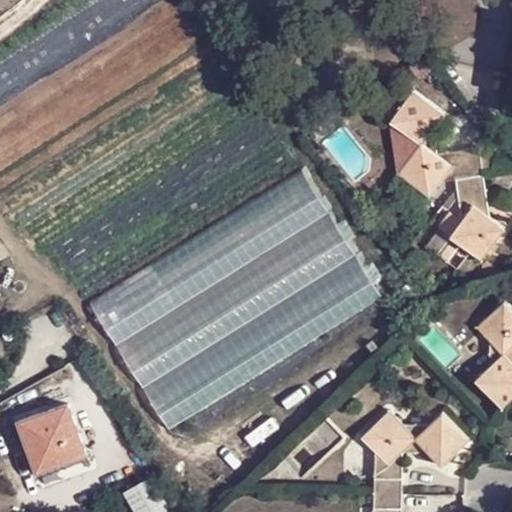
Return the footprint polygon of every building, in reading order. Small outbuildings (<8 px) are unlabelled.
[(458,176),(488,172),(486,147),(443,153),(439,128),(451,112),(420,89),(397,120),(414,131),(416,157),(405,173),(436,195),(447,179),(458,176)] [(304,167),(90,299),(171,430),(385,297),(304,167)] [(458,176),(459,178),(466,223),(457,235),(488,257),(511,227),(495,216),(488,172),(458,176)] [(511,304),(506,299),(480,323),(493,338),(492,364),(478,377),(505,404),(511,397),(511,304)] [(74,405),(25,422),(41,466),(73,453),(77,462),(93,455),(74,405)] [(371,492),(398,492),(400,450),(427,451),(439,464),(468,438),(441,410),(428,423),(402,423),(389,410),(361,435),(374,449),(371,492)] [(73,453),(41,466),(46,479),(78,467),(77,462),(73,453)] [(172,511),(155,472),(125,485),(137,511),(172,511)] [(398,511),(398,492),(371,492),(371,511),(398,511)]
